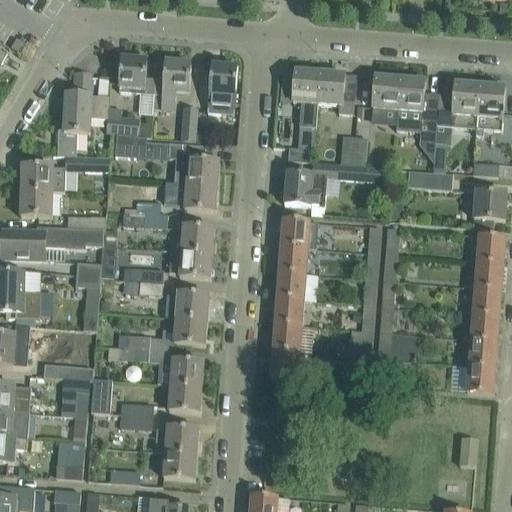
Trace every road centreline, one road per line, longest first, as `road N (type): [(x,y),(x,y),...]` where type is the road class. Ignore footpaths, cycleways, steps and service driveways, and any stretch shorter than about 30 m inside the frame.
road 1 (residential): [(227,511),(262,36)]
road 2 (residential): [(0,150),(65,48),(93,26),(262,36)]
road 3 (residential): [(283,37),(511,56)]
